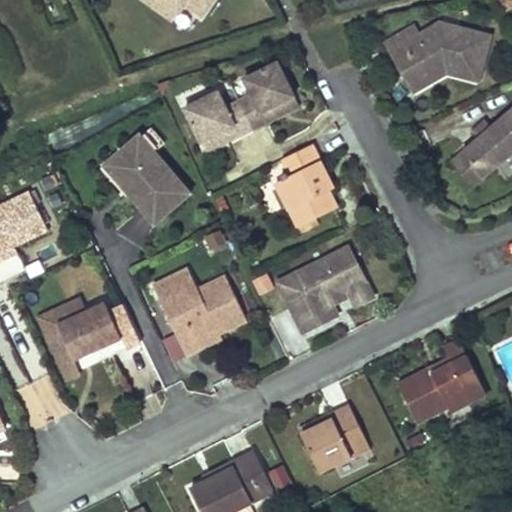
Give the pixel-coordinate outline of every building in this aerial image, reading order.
[(183,16),(160,0),(144,0),(143,2),(176,26),(183,16)] [(160,0),(183,16),(186,12),(202,24),(219,0),(160,0)] [(442,23),(422,34),(416,25),(385,44),(400,68),(414,92),(434,80),(430,73),(440,67),(449,69),(448,72),(479,80),(491,36),(460,27),(457,37),(449,34),(442,23)] [(457,37),(460,27),(442,23),(449,34),(457,37)] [(187,108),(203,142),(225,131),(229,141),(280,116),(275,107),(297,96),(292,87),(280,62),(246,79),(253,94),(228,107),(220,92),(187,108)] [(430,73),(434,80),(448,72),(449,69),(440,67),(430,73)] [(297,96),(275,107),(280,116),(301,106),(297,96)] [(511,111),(463,153),(484,178),(503,161),(511,153),(511,111)] [(155,127),(145,135),(158,150),(168,142),(155,127)] [(225,131),(203,142),(208,151),(229,141),(225,131)] [(157,224),(194,192),(158,150),(145,135),(143,133),(112,159),(136,188),(131,192),(157,224)] [(283,159),(292,176),(277,183),(299,227),(339,208),(330,191),(325,180),(330,178),(313,144),(283,159)] [(463,153),(452,163),(473,187),(484,178),(463,153)] [(136,188),(112,159),(107,164),(131,192),(136,188)] [(330,178),(325,180),(330,191),(335,188),(330,178)] [(0,252),(15,245),(49,229),(31,192),(1,206),(0,206),(0,252)] [(15,245),(0,252),(0,260),(7,257),(18,252),(15,245)] [(278,282),(303,333),(339,315),(334,305),(331,299),(345,293),(349,291),(357,306),(375,297),(350,246),(278,282)] [(189,270),(155,287),(160,298),(195,281),(189,270)] [(247,318),(225,274),(198,288),(195,281),(160,298),(188,354),(202,347),(197,337),(218,326),(221,331),(247,318)] [(345,293),(331,299),(334,305),(347,298),(345,293)] [(84,370),(78,357),(61,323),(91,308),(84,294),(41,315),(71,377),(84,370)] [(113,317),(105,301),(91,308),(61,323),(78,357),(107,343),(110,350),(125,342),(113,317)] [(139,336),(127,311),(113,317),(125,342),(139,336)] [(221,331),(218,326),(197,337),(202,347),(215,341),(224,337),(221,331)] [(399,384),(418,423),(449,407),(452,412),(488,394),(469,355),(454,362),(434,372),(432,368),(399,384)] [(444,361),(432,368),(434,372),(454,362),(452,357),(444,361)] [(303,434),(321,472),(371,448),(350,404),(338,410),(331,414),(334,419),(303,434)] [(303,434),(334,419),(331,414),(300,429),(303,434)] [(233,462),(235,467),(207,481),(191,489),(203,511),(250,511),(248,505),(276,492),(256,451),(233,462)] [(223,467),(205,476),(207,481),(235,467),(233,462),(223,467)] [(284,463),(269,468),(276,489),(291,485),(284,463)]
